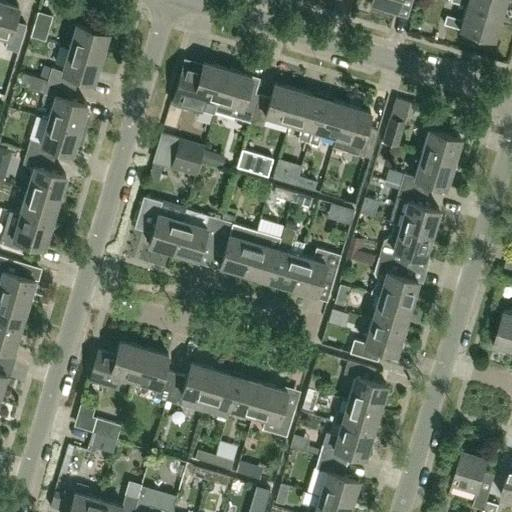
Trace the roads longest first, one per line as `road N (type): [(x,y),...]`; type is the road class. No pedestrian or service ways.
road 1 (residential): [(511,95),(183,0)]
road 2 (residential): [(80,293),(166,0)]
road 3 (residential): [(314,322),(304,360),(80,293)]
road 4 (residential): [(442,370),(511,137)]
road 5 (residential): [(16,511),(80,293)]
road 6 (residential): [(399,511),(442,370)]
